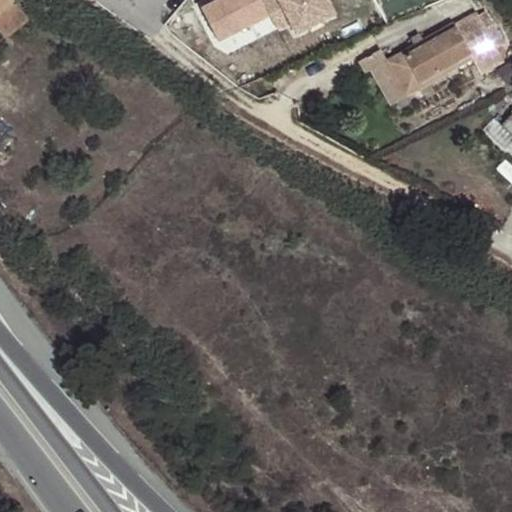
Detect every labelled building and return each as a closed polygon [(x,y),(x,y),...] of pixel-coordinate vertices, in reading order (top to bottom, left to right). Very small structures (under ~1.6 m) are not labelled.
[(0,0),(0,13),(15,2),(12,0),(0,0)] [(271,16),(264,3),(262,0),(223,0),(203,11),(220,43),(271,16)] [(269,0),(264,3),(271,16),(278,30),(291,23),(298,36),(337,16),(328,0),(269,0)] [(29,21),(15,2),(0,13),(0,24),(9,37),(29,21)] [(511,23),(508,26),(490,2),(477,11),(496,35),(501,43),(511,36),(511,23)] [(473,59),(455,25),(387,62),(406,97),(473,59)] [(511,117),(503,127),(511,135),(511,117)]
